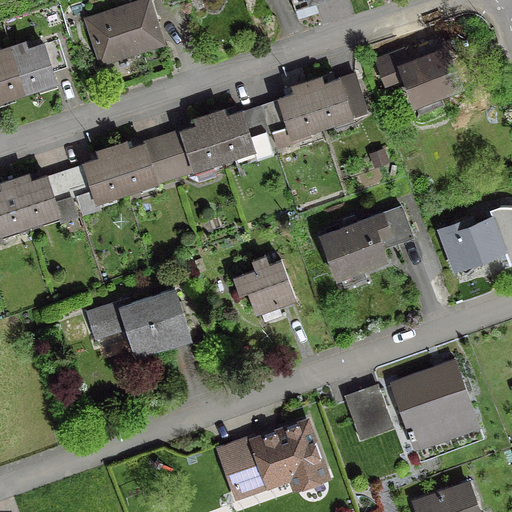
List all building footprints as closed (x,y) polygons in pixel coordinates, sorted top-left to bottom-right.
[(160,42),(146,0),(145,0),(85,20),(99,62),(160,42)] [(25,49),(23,42),(9,47),(23,90),(53,80),(50,70),(65,65),(56,39),(25,49)] [(386,90),(406,82),(418,113),(441,104),(437,93),(458,85),(447,57),(452,55),(446,41),(434,46),(437,52),(407,63),(401,50),(374,60),(386,90)] [(0,98),(23,90),(9,47),(0,49),(0,98)] [(321,84),(318,77),(305,82),(319,125),(349,115),(351,121),(353,120),(365,112),(352,74),(321,84)] [(277,100),(261,105),(276,147),(310,136),(307,129),(319,125),(305,82),(292,86),(294,93),(277,98),(277,100)] [(223,117),(221,110),(207,114),(221,158),(252,147),(253,155),(269,149),(256,107),(240,112),(239,111),(223,117)] [(180,132),(164,137),(176,172),(221,158),(207,114),(193,119),(196,126),(179,131),(180,132)] [(126,149),(123,142),(110,146),(124,190),(170,174),(158,139),(143,144),(142,143),(126,149)] [(82,163),(82,164),(66,170),(81,212),(97,207),(95,200),(124,190),(110,146),(96,151),(99,157),(82,163)] [(28,181),(26,174),(12,179),(26,222),(56,212),(58,219),(74,214),(61,171),(28,181)] [(0,238),(1,238),(0,236),(0,230),(26,222),(12,179),(0,182),(0,186),(1,190),(0,190),(0,238)] [(343,227),(319,236),(334,277),(385,258),(377,237),(387,234),(395,242),(410,236),(399,206),(354,223),(352,216),(341,220),(343,227)] [(465,220),(440,229),(453,263),(470,256),(472,261),(511,245),(511,207),(510,206),(500,206),(494,208),(497,215),(467,226),(465,220)] [(254,269),(240,275),(253,310),(257,309),(263,324),(281,317),(275,302),(293,296),(279,260),(267,264),(263,256),(251,261),(254,269)] [(127,298),(116,301),(132,350),(187,332),(172,288),(129,302),(127,298)] [(453,361),(389,384),(418,461),(482,438),(453,361)] [(378,389),(344,401),(358,439),(392,427),(378,389)] [(333,481),(312,418),(220,448),(237,500),(293,481),(297,493),(333,481)] [(477,511),(467,483),(413,503),(416,511),(477,511)]
